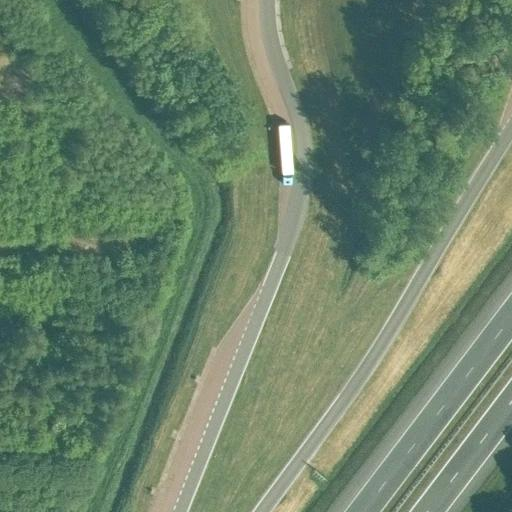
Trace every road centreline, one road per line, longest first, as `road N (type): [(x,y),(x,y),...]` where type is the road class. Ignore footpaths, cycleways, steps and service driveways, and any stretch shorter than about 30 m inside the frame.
road 1 (motorway): [(511,312),(359,511)]
road 2 (motorway): [(430,511),(511,404)]
